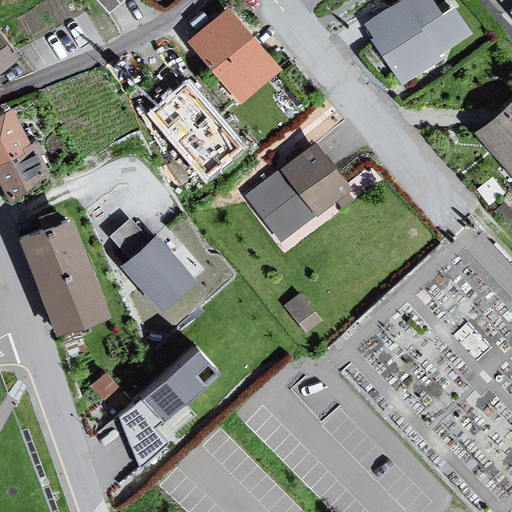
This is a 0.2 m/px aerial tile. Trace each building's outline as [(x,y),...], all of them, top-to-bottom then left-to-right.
[(443,16),(431,0),(403,0),(367,25),(403,78),(469,33),(452,9),(443,16)] [(181,42),(234,104),(277,72),(223,7),(181,42)] [(0,72),(10,61),(0,48),(0,72)] [(241,147),(188,84),(153,114),(206,176),(241,147)] [(511,95),(468,135),(511,184),(511,95)] [(0,115),(0,158),(19,147),(0,115)] [(309,142),(276,171),(312,219),(348,191),(309,142)] [(0,158),(0,193),(4,201),(38,170),(25,143),(19,147),(0,158)] [(62,216),(11,236),(49,335),(99,315),(62,216)] [(112,227),(122,245),(143,233),(133,216),(112,227)] [(149,236),(117,266),(155,312),(191,281),(149,236)] [(286,298),(306,325),(320,314),(301,288),(286,298)] [(217,375),(197,353),(120,418),(140,468),(169,443),(155,427),(217,375)] [(103,392),(116,380),(104,367),(91,379),(103,392)]
